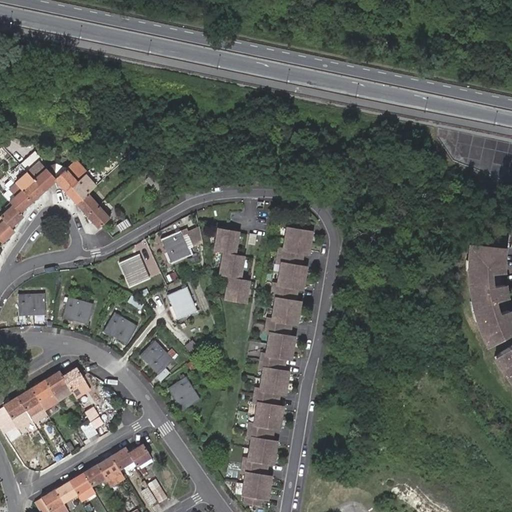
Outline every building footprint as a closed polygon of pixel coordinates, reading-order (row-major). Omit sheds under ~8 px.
[(19,140),(6,138),(5,145),(17,148),(19,140)] [(130,163),(126,159),(120,164),(125,167),(130,163)] [(44,168),(50,174),(54,170),(49,163),(44,168)] [(33,172),(36,175),(44,168),(41,164),(33,172)] [(33,178),(43,189),(55,179),(50,174),(44,168),(36,175),(33,178)] [(71,168),(68,171),(77,181),(80,178),(71,168)] [(66,169),(55,179),(65,191),(77,181),(68,171),(66,169)] [(139,176),(146,183),(153,177),(146,169),(139,176)] [(412,179),(414,193),(433,189),(431,174),(423,175),(423,170),(417,171),(418,178),(412,179)] [(31,200),(43,189),(33,178),(29,174),(27,172),(16,183),(21,189),(31,200)] [(153,177),(146,183),(157,195),(164,189),(153,177)] [(78,183),(87,193),(91,191),(82,180),(78,183)] [(77,181),(65,191),(76,204),(87,193),(78,183),(77,181)] [(19,212),(31,200),(21,189),(15,182),(6,191),(11,197),(8,200),(10,202),(13,205),(19,212)] [(87,193),(76,204),(88,216),(99,206),(90,196),(87,193)] [(90,196),(99,206),(102,203),(93,193),(90,196)] [(4,213),(13,205),(10,202),(1,210),(4,213)] [(22,216),(19,212),(13,205),(4,213),(0,216),(2,218),(5,221),(10,227),(22,216)] [(101,208),(110,218),(113,215),(104,205),(101,208)] [(99,206),(88,216),(99,228),(110,218),(101,208),(99,206)] [(288,390),(291,368),(286,368),(288,354),(293,355),(296,333),(291,333),(293,320),(298,320),(301,298),(296,298),(297,285),(303,285),(306,264),(301,263),(302,249),(307,250),(311,228),(305,228),(306,221),(290,219),(289,226),(286,225),(283,247),(278,246),(276,259),(281,260),(278,282),(273,281),(272,295),(276,295),(273,317),(269,316),(267,329),(271,330),(268,352),(264,351),(262,364),(266,365),(263,387),(259,386),(257,400),(261,400),(258,422),(255,421),(253,435),(257,435),(254,457),(250,456),(248,470),(252,470),(249,492),(252,492),(251,499),(267,501),(268,494),(273,495),(277,473),(271,473),(273,460),(278,460),(281,439),(276,438),(278,425),(283,425),(286,404),(281,403),(283,390),(288,390)] [(126,220),(116,225),(120,232),(130,227),(126,220)] [(15,232),(10,227),(5,221),(0,225),(0,238),(4,243),(15,232)] [(235,257),(239,234),(230,233),(230,230),(219,228),(216,251),(224,252),(220,275),(230,277),(226,300),(246,303),(249,283),(240,282),(244,259),(235,257)] [(201,229),(188,234),(194,247),(204,243),(201,229)] [(172,248),(178,262),(193,256),(182,232),(163,239),(168,249),(172,248)] [(504,271),(505,248),(473,244),(471,257),(468,257),(468,261),(468,267),(471,267),(474,297),(471,298),(476,318),(479,317),(489,343),(511,331),(511,313),(510,308),(497,312),(494,299),(509,296),(506,282),(491,284),(491,277),(490,271),(504,271)] [(174,263),(178,262),(172,248),(168,249),(174,263)] [(129,271),(135,286),(150,279),(139,255),(120,264),(124,273),(129,271)] [(197,258),(188,262),(192,268),(199,265),(197,258)] [(176,267),(167,271),(170,276),(178,272),(176,267)] [(131,287),(135,286),(129,271),(124,273),(131,287)] [(75,275),(64,275),(62,288),(73,289),(75,275)] [(187,287),(167,296),(178,321),(198,312),(187,287)] [(33,311),(48,310),(47,295),(20,296),(20,316),(33,316),(33,311)] [(75,315),(90,320),(94,305),(70,298),(65,318),(74,320),(75,315)] [(142,310),(145,306),(134,299),(131,304),(142,310)] [(88,324),(90,320),(75,315),(74,320),(88,324)] [(117,332),(130,340),(138,327),(116,315),(106,332),(114,337),(117,332)] [(128,344),(130,340),(117,332),(114,337),(128,344)] [(193,354),(200,349),(196,344),(190,337),(183,343),(193,354)] [(196,344),(200,349),(208,342),(204,338),(196,344)] [(174,360),(156,341),(141,356),(148,363),(152,360),(163,371),(165,368),(174,360)] [(511,343),(495,354),(511,377),(509,378),(511,382),(511,343)] [(199,357),(190,365),(194,371),(204,363),(199,357)] [(170,374),(165,368),(163,371),(152,360),(148,363),(159,375),(156,377),(161,383),(170,374)] [(78,369),(64,377),(69,385),(72,390),(85,382),(78,369)] [(61,372),(46,381),(54,394),(69,385),(64,377),(61,372)] [(181,396),(189,408),(201,400),(187,378),(170,389),(177,398),(181,396)] [(43,407),(45,410),(59,402),(58,401),(54,394),(46,381),(32,389),(43,407)] [(85,382),(72,390),(73,392),(77,398),(90,390),(85,382)] [(72,390),(69,385),(54,394),(58,401),(73,392),(72,390)] [(17,398),(26,412),(29,410),(32,415),(43,407),(32,389),(17,398)] [(185,411),(189,408),(181,396),(177,398),(185,411)] [(13,419),(26,412),(17,398),(5,406),(8,411),(13,419)] [(91,422),(96,430),(104,425),(91,405),(84,410),(91,422)] [(3,418),(0,419),(0,423),(12,444),(20,439),(6,416),(3,418)] [(96,430),(91,422),(83,428),(90,439),(98,434),(96,430)] [(59,439),(52,443),(60,455),(66,451),(59,439)] [(143,446),(129,453),(134,462),(137,466),(137,467),(140,465),(151,459),(143,446)] [(126,448),(112,457),(120,470),(123,468),(134,462),(129,453),(126,448)] [(112,457),(98,465),(106,479),(120,470),(112,457)] [(153,463),(151,459),(140,465),(143,470),(153,463)] [(134,462),(123,468),(126,473),(137,466),(134,462)] [(98,465),(84,473),(92,487),(96,485),(106,479),(98,465)] [(109,483),(112,489),(121,484),(117,478),(123,475),(120,470),(106,479),(109,483)] [(84,473),(70,481),(78,495),(80,499),(81,501),(96,493),(92,487),(84,473)] [(106,479),(96,485),(98,489),(109,483),(106,479)] [(70,481),(56,490),(64,504),(67,502),(78,495),(70,481)] [(158,482),(151,486),(161,502),(168,499),(158,482)] [(147,488),(142,492),(150,506),(156,503),(147,488)] [(64,504),(56,490),(35,502),(40,511),(65,511),(68,511),(64,504)] [(69,506),(80,499),(78,495),(67,502),(69,506)] [(129,499),(123,502),(128,511),(135,511),(136,511),(129,499)]
